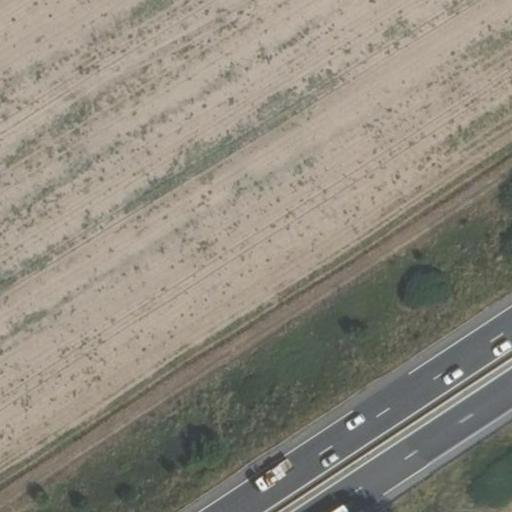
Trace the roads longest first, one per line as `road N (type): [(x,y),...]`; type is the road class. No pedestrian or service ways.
road 1 (track): [(0,510),(511,178)]
road 2 (trunk): [(511,317),(216,511)]
road 3 (trunk): [(316,511),(511,383)]
